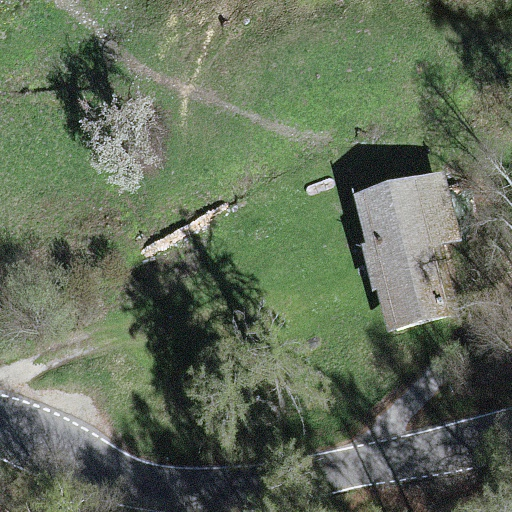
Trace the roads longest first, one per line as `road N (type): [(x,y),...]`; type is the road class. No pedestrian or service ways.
road 1 (tertiary): [(0,432),(109,479),(209,494),(272,488),(511,435)]
road 2 (track): [(381,464),(400,416),(511,292)]
